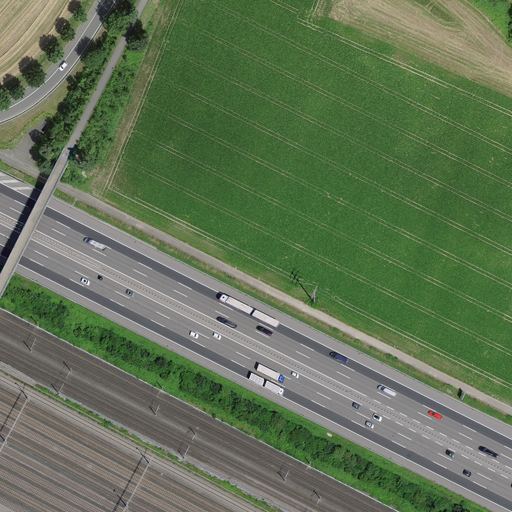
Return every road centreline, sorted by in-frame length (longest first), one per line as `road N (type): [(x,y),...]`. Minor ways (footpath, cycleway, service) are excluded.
road 1 (motorway): [(511,454),(0,197)]
road 2 (motorway): [(0,238),(511,495)]
road 3 (track): [(511,411),(0,156)]
road 4 (motorway): [(110,0),(56,78),(0,117)]
